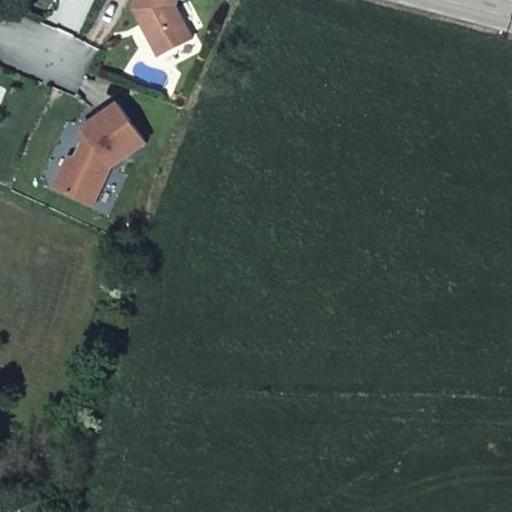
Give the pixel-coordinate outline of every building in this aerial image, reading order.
[(177,0),(137,0),(134,10),(141,23),(146,21),(150,28),(147,35),(159,56),(192,38),(176,6),(177,0)] [(146,21),(141,23),(147,35),(150,28),(146,21)] [(146,143),(119,104),(84,128),(88,132),(81,137),(84,141),(89,147),(84,156),(77,157),(62,190),(95,205),(112,167),(146,143)] [(84,141),(77,157),(84,156),(89,147),(84,141)] [(57,187),(62,190),(77,157),(70,158),(57,187)]
